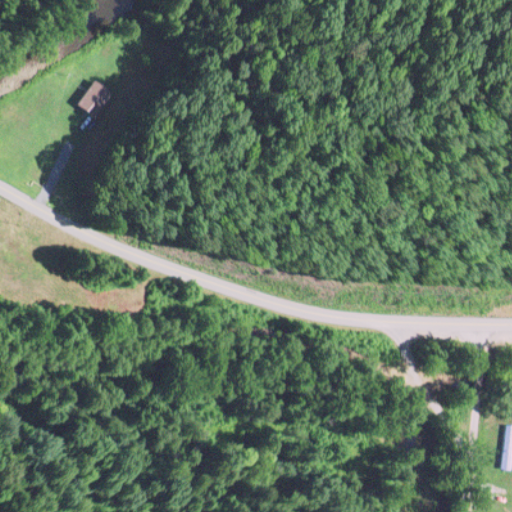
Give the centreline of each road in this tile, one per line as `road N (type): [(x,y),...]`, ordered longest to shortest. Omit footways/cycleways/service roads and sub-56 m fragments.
road 1 (secondary): [(511,318),(340,313),(283,302),(106,241),(0,182)]
road 2 (residential): [(511,433),(472,403),(476,319)]
